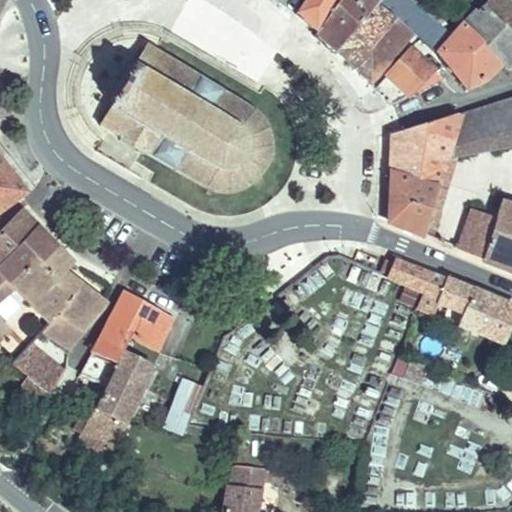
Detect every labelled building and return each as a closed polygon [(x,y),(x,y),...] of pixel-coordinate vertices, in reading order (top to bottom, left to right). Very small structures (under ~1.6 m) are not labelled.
[(341,0),(311,0),(305,10),(325,29),(341,0)] [(381,0),(341,0),(325,29),(346,49),(381,0)] [(439,7),(429,0),(381,0),(346,49),(378,81),(403,53),(399,50),(420,22),(425,25),(439,7)] [(487,5),(474,20),(505,55),(511,61),(511,0),(496,0),(489,7),(487,5)] [(505,55),(474,20),(449,46),(459,59),(479,84),(495,76),(505,55)] [(264,111),(152,41),(142,58),(135,61),(111,99),(114,105),(104,123),(124,137),(122,140),(125,142),(133,147),(148,155),(150,151),(217,191),(232,193),(249,189),(263,181),(273,160),(277,141),(272,121),(264,111)] [(395,74),(413,92),(445,75),(425,55),(417,47),(395,74)] [(511,121),(511,94),(458,109),(447,140),(511,121)] [(447,140),(458,109),(386,131),(384,172),(432,184),(447,140)] [(0,212),(31,190),(0,151),(0,212)] [(432,184),(384,172),(382,215),(417,229),(432,184)] [(511,201),(493,197),(487,215),(463,206),(451,242),(511,265),(511,201)] [(27,208),(0,235),(0,262),(1,263),(41,223),(27,208)] [(60,243),(41,223),(1,263),(10,273),(15,278),(60,243)] [(76,259),(60,243),(15,278),(19,282),(51,315),(41,326),(50,332),(73,346),(72,339),(110,303),(69,270),(76,259)] [(402,250),(393,272),(429,288),(424,301),(437,307),(443,294),(452,272),(402,250)] [(1,263),(0,262),(0,282),(10,273),(1,263)] [(479,280),(452,272),(443,294),(469,306),(479,280)] [(10,273),(0,282),(0,298),(19,282),(15,278),(10,273)] [(511,292),(493,284),(479,280),(469,306),(463,319),(510,339),(511,335),(511,292)] [(128,289),(106,336),(129,349),(138,335),(162,348),(166,342),(179,318),(128,289)] [(345,344),(344,318),(300,320),(301,345),(345,344)] [(27,361),(50,332),(41,326),(16,351),(27,361)] [(129,349),(106,336),(86,372),(110,385),(129,349)] [(155,363),(129,349),(110,385),(83,439),(119,457),(129,436),(125,432),(155,363)] [(415,351),(410,364),(407,371),(428,380),(437,360),(415,351)] [(182,435),(199,382),(176,375),(159,428),(182,435)] [(447,468),(472,475),(483,433),(458,426),(447,468)] [(421,477),(426,464),(409,458),(404,471),(421,477)] [(230,481),(224,511),(260,511),(264,485),(292,488),(293,477),(237,469),(235,482),(230,481)]
